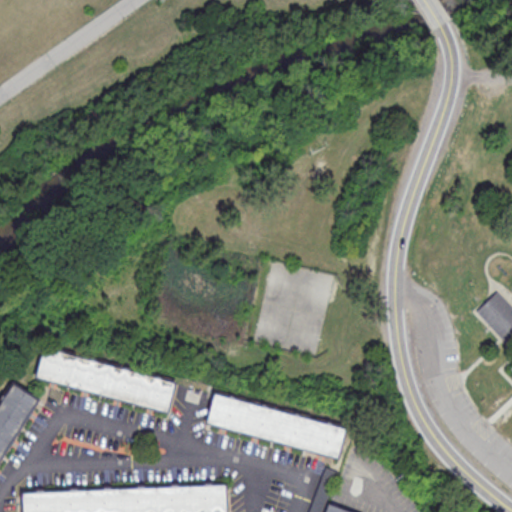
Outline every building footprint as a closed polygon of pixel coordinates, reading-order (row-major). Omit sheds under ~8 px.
[(496,292),(511,309),(511,330),(503,339),(476,309),(496,292)] [(176,381),(43,348),(36,379),(168,411),(176,381)] [(0,397),(0,459),(36,396),(10,381),(0,397)] [(339,457),(347,425),(213,393),(206,425),(339,457)] [(227,511),(227,486),(23,490),(23,511),(227,511)] [(324,511),(328,503),(350,511),(324,511)]
